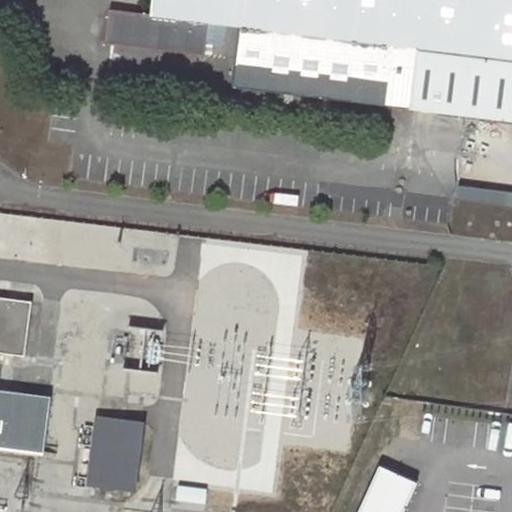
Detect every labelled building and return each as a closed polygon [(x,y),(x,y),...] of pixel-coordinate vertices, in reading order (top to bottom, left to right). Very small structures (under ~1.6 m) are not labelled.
[(511,0),(153,0),(151,16),(109,11),(105,45),(204,57),(208,23),(238,27),(231,87),(511,122),(511,0)] [(511,208),(511,192),(457,186),(455,201),(511,208)] [(0,301),(0,355),(25,359),(32,306),(0,301)] [(0,449),(43,454),(52,397),(0,390),(0,449)] [(97,417),(88,485),(135,491),(143,423),(97,417)] [(367,462),(346,511),(391,511),(406,478),(367,462)] [(205,489),(176,486),(175,500),(204,503),(205,489)]
